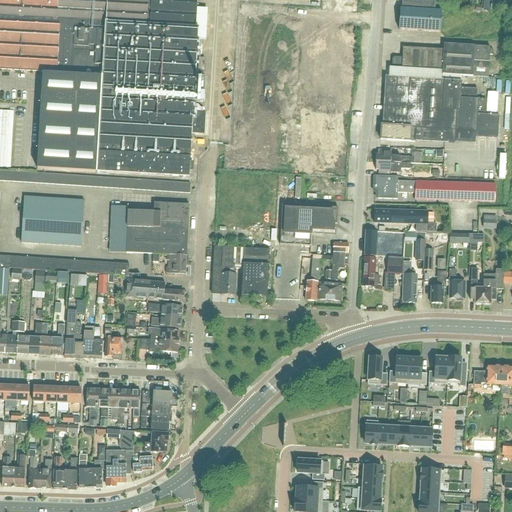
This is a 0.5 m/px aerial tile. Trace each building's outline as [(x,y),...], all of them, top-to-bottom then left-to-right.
[(206,114),(193,113),(197,39),(206,39),(206,31),(198,30),(198,28),(196,28),(197,0),(0,0),(0,69),(43,72),(42,89),(37,170),(189,179),(192,134),(205,135),(206,114)] [(399,31),(411,31),(440,33),(441,12),(435,11),(435,0),(402,0),(402,9),(400,9),(399,31)] [(482,0),(482,10),(491,11),(491,2),(490,0),(482,0)] [(499,2),(491,2),(491,11),(499,11),(499,2)] [(244,19),(243,34),(252,34),(253,19),(244,19)] [(252,34),(261,35),(262,20),(253,19),(252,34)] [(270,35),(270,20),(262,20),(261,35),(270,35)] [(270,35),(278,35),(279,20),(270,20),(270,35)] [(287,21),(279,20),(278,35),(287,36),(287,21)] [(296,21),(287,21),(287,36),(295,36),(296,21)] [(296,21),(295,36),(304,36),(304,22),(296,21)] [(312,37),(313,22),(304,22),(304,36),(312,37)] [(313,22),(312,37),(321,37),(322,22),(313,22)] [(321,37),(329,38),(330,23),(322,22),(321,37)] [(339,23),(330,23),(329,38),(338,38),(339,23)] [(252,49),(252,34),(243,34),(242,49),(252,49)] [(252,49),(260,50),(261,35),(252,34),(252,49)] [(270,35),(261,35),(260,50),(269,50),(270,35)] [(269,50),(277,50),(278,35),(270,35),(269,50)] [(286,51),(287,36),(278,35),(277,50),(286,51)] [(286,51),(295,51),(295,36),(287,36),(286,51)] [(303,51),(304,36),(295,36),(295,51),(303,51)] [(303,51),(312,52),(312,37),(304,36),(303,51)] [(321,37),(312,37),(312,52),(320,52),(321,37)] [(329,38),(321,37),(320,52),(329,53),(329,38)] [(329,38),(329,53),(338,53),(338,38),(329,38)] [(392,60),(392,69),(442,72),(442,76),(489,78),(490,56),(492,56),(493,51),(490,51),(490,48),(444,45),(444,51),(403,49),(403,58),(394,58),(392,60)] [(241,78),(250,78),(251,63),(242,63),(241,78)] [(259,63),(251,63),(250,78),(259,78),(259,63)] [(259,63),(259,78),(267,79),(268,64),(259,63)] [(276,79),(276,64),(268,64),(267,79),(276,79)] [(284,80),(285,65),(276,64),(276,79),(284,80)] [(284,80),(293,80),(294,65),(285,65),(284,80)] [(294,65),(293,80),(301,80),(302,65),(294,65)] [(301,80),(310,81),(311,66),(302,65),(301,80)] [(319,66),(311,66),(310,81),(319,81),(319,66)] [(319,81),(327,82),(328,67),(319,66),(319,81)] [(336,82),(337,67),(328,67),(327,82),(336,82)] [(250,78),(241,78),(240,93),(249,93),(250,78)] [(258,93),(259,78),(250,78),(249,93),(258,93)] [(267,94),(267,79),(259,78),(258,93),(267,94)] [(381,127),(380,140),(380,141),(415,143),(415,142),(454,144),(454,142),(475,143),(477,113),(485,113),(486,101),(478,100),(460,99),(461,82),(385,78),(382,127),(381,127)] [(196,79),(195,90),(205,91),(206,79),(196,79)] [(267,79),(267,94),(275,94),(276,79),(267,79)] [(276,79),(275,94),(284,95),(284,80),(276,79)] [(284,80),(284,95),(292,95),(293,80),(284,80)] [(301,95),(301,80),(293,80),(292,95),(301,95)] [(301,95),(309,96),(310,81),(301,80),(301,95)] [(319,81),(310,81),(309,96),(318,96),(319,81)] [(319,81),(318,96),(326,97),(327,82),(319,81)] [(327,82),(326,97),(336,97),(336,82),(327,82)] [(511,96),(511,83),(498,82),(497,95),(511,96)] [(240,107),(239,122),(248,122),(249,107),(240,107)] [(257,122),(257,107),(249,107),(248,122),(257,122)] [(265,123),(266,108),(257,107),(257,122),(265,123)] [(275,108),(266,108),(265,123),(274,123),(275,108)] [(283,109),(275,108),(274,123),(282,124),(283,109)] [(291,124),(292,109),(283,109),(282,124),(291,124)] [(299,124),(300,109),(292,109),(291,124),(299,124)] [(308,125),(309,110),(300,109),(299,124),(308,125)] [(0,167),(11,168),(14,112),(0,110),(0,167)] [(317,125),(317,110),(309,110),(308,125),(317,125)] [(325,126),(326,111),(317,110),(317,125),(325,126)] [(335,111),(326,111),(325,126),(334,126),(335,111)] [(247,137),(248,122),(239,122),(238,137),(247,137)] [(257,122),(248,122),(247,137),(256,137),(257,122)] [(257,122),(256,137),(265,138),(265,123),(257,122)] [(265,138),(273,138),(274,123),(265,123),(265,138)] [(273,138),(282,139),(282,124),(274,123),(273,138)] [(291,124),(282,124),(282,139),(290,139),(291,124)] [(290,139),(299,139),(299,124),(291,124),(290,139)] [(307,140),(308,125),(299,124),(299,139),(307,140)] [(307,140),(316,140),(317,125),(308,125),(307,140)] [(325,126),(317,125),(316,140),(324,141),(325,126)] [(324,141),(334,141),(334,126),(325,126),(324,141)] [(238,151),(237,166),(246,166),(247,151),(238,151)] [(255,151),(247,151),(246,166),(255,167),(255,151)] [(263,167),(264,152),(255,151),(255,167),(263,167)] [(376,155),(375,163),(410,164),(410,163),(421,164),(421,158),(391,157),(391,151),(378,151),(378,155),(376,155)] [(272,168),(273,152),(264,152),(263,167),(272,168)] [(281,153),(273,152),(272,168),(280,168),(281,153)] [(289,168),(290,153),(281,153),(280,168),(289,168)] [(290,153),(289,168),(297,169),(298,153),(290,153)] [(298,153),(297,169),(306,169),(307,154),(298,153)] [(306,169),(315,169),(315,154),(307,154),(306,169)] [(324,155),(315,154),(315,169),(323,170),(324,155)] [(332,170),(333,155),(324,155),(323,170),(332,170)] [(410,170),(410,164),(375,163),(375,171),(378,171),(378,175),(390,175),(390,173),(400,174),(400,170),(410,170)] [(398,177),(375,177),(375,186),(373,186),(373,189),(376,192),(378,192),(378,199),(397,200),(398,194),(415,194),(415,200),(497,202),(497,185),(397,182),(398,177)] [(24,198),(21,244),(81,247),(84,201),(24,198)] [(166,268),(166,274),(186,275),(188,231),(189,205),(154,204),(154,213),(128,212),(128,208),(112,207),(110,253),(167,256),(167,261),(169,261),(168,268),(166,268)] [(282,206),(280,246),(310,247),(311,231),(334,232),(334,225),(337,225),(338,209),(282,206)] [(416,233),(427,233),(435,233),(436,225),(427,225),(428,212),(374,211),(374,224),(416,226),(416,233)] [(496,230),(496,217),(484,217),(484,230),(496,230)] [(376,257),(376,256),(403,258),(404,234),(366,232),(364,257),(376,257)] [(415,262),(424,262),(425,251),(425,234),(416,234),(415,262)] [(332,272),(330,301),(341,302),(342,286),(336,285),(336,281),(337,282),(338,269),(343,270),(345,254),(348,254),(348,244),(333,244),(331,272),(332,272)] [(214,247),(212,295),(220,295),(220,296),(235,297),(236,275),(236,270),(243,270),(244,249),(214,247)] [(244,249),(243,270),(241,297),(261,298),(261,293),(267,293),(270,250),(244,249)] [(433,251),(425,251),(424,262),(423,271),(433,271),(433,251)] [(312,281),(311,282),(307,282),(305,301),(316,302),(318,281),(320,281),(321,261),(331,262),(331,257),(313,255),(311,281),(312,281)] [(362,288),(368,288),(369,290),(372,290),(373,288),(374,288),(375,286),(377,287),(379,285),(380,277),(377,276),(375,276),(376,259),(364,259),(362,288)] [(388,260),(387,274),(403,275),(403,261),(388,260)] [(0,269),(0,279),(8,280),(9,270),(0,269)] [(476,269),(470,269),(470,301),(475,301),(475,306),(482,306),(483,290),(476,289),(476,269)] [(21,281),(21,279),(21,275),(22,271),(13,270),(12,280),(21,281)] [(449,270),(449,287),(450,287),(450,300),(456,300),(457,302),(461,302),(462,300),(464,300),(464,287),(465,283),(456,282),(456,270),(449,270)] [(318,300),(330,301),(332,272),(331,272),(326,271),(325,281),(327,281),(327,285),(320,284),(318,300)] [(483,290),(482,306),(490,306),(491,301),(496,302),(496,290),(503,291),(504,271),(496,271),(496,276),(484,276),(483,290)] [(46,283),(55,284),(56,274),(46,273),(46,283)] [(511,273),(504,274),(503,285),(511,285),(511,273)] [(69,275),(56,274),(55,284),(68,284),(69,275)] [(127,298),(163,301),(162,302),(183,304),(184,292),(164,290),(165,284),(140,282),(140,275),(129,274),(128,277),(124,277),(123,282),(120,281),(119,289),(128,289),(127,298)] [(402,275),(402,300),(405,300),(404,304),(416,304),(417,277),(415,276),(402,275)] [(441,288),(438,287),(431,287),(430,304),(443,305),(444,275),(438,275),(438,282),(439,282),(439,284),(441,284),(441,288)] [(36,282),(44,284),(45,277),(38,276),(36,282)] [(99,278),(97,278),(96,288),(98,288),(98,294),(107,295),(108,276),(99,276),(99,278)] [(398,291),(397,277),(389,278),(390,291),(398,291)] [(161,314),(161,317),(181,319),(182,308),(148,305),(147,313),(153,313),(153,314),(161,314)] [(67,311),(65,349),(65,359),(74,360),(75,341),(74,341),(74,338),(75,323),(76,311),(67,311)] [(152,327),(160,328),(180,330),(181,319),(161,317),(161,322),(152,321),(152,327)] [(7,337),(6,354),(17,355),(19,324),(13,323),(12,333),(15,333),(15,338),(7,337)] [(75,341),(74,360),(83,360),(84,344),(79,344),(81,323),(75,323),(74,338),(74,341),(75,341)] [(19,324),(17,355),(29,355),(30,338),(22,338),(22,334),(24,334),(25,324),(19,324)] [(30,338),(29,355),(41,356),(42,325),(36,325),(35,338),(30,338)] [(42,325),(41,356),(52,356),(53,339),(47,339),(48,325),(42,325)] [(52,356),(63,357),(65,326),(59,326),(59,339),(53,339),(52,356)] [(84,334),(84,344),(83,360),(92,360),(93,328),(90,328),(90,334),(84,334)] [(92,360),(102,361),(102,351),(103,341),(100,341),(101,328),(93,328),(92,360)] [(112,359),(113,361),(119,361),(120,360),(120,356),(122,354),(122,340),(112,339),(112,330),(105,330),(104,339),(107,339),(106,349),(106,359),(112,359)] [(151,336),(150,340),(179,343),(180,332),(160,330),(160,331),(148,330),(148,336),(151,336)] [(140,351),(150,352),(177,355),(179,343),(150,340),(150,341),(141,340),(140,351)] [(389,372),(389,384),(407,385),(409,359),(396,358),(395,373),(389,372)] [(369,359),(367,386),(386,387),(387,375),(381,374),(382,360),(369,359)] [(409,359),(407,385),(426,387),(426,375),(421,374),(421,360),(409,359)] [(429,373),(428,385),(447,386),(448,359),(436,359),(435,373),(429,373)] [(448,359),(447,386),(447,384),(459,385),(459,387),(465,387),(466,376),(460,375),(461,360),(448,359)] [(491,388),(500,389),(501,369),(500,369),(499,367),(496,367),(495,368),(488,368),(487,373),(474,373),(473,386),(481,387),(481,384),(488,385),(488,384),(491,384),(491,388)] [(503,369),(501,369),(500,389),(508,389),(508,385),(511,385),(511,369),(508,369),(507,368),(504,367),(503,369)] [(17,402),(18,387),(6,387),(5,402),(17,402)] [(30,388),(18,387),(17,402),(29,402),(29,398),(30,388)] [(33,403),(45,403),(46,388),(34,388),(33,398),(33,403)] [(57,404),(57,389),(46,388),(45,403),(57,404)] [(69,404),(69,389),(57,389),(57,404),(69,404)] [(81,405),(81,400),(81,390),(69,389),(69,404),(81,405)] [(97,408),(98,390),(87,390),(86,400),(86,409),(90,409),(89,427),(96,427),(97,408)] [(108,409),(108,391),(98,390),(97,408),(101,408),(101,420),(101,428),(107,428),(108,409)] [(118,421),(119,391),(108,391),(108,409),(112,409),(112,417),(112,420),(118,421)] [(129,409),(130,391),(119,391),(118,421),(118,425),(123,426),(124,417),(125,409),(129,409)] [(140,418),(140,402),(141,392),(130,391),(129,409),(133,410),(133,418),(133,430),(139,430),(140,418)] [(170,407),(170,403),(171,403),(172,394),(154,392),(153,401),(149,401),(149,400),(150,393),(143,392),(142,405),(153,406),(170,407)] [(208,397),(196,409),(200,414),(213,401),(208,397)] [(141,417),(169,419),(169,415),(171,415),(171,407),(170,407),(153,406),(152,415),(150,415),(150,412),(141,411),(141,417)] [(151,431),(159,431),(170,432),(170,423),(169,423),(169,419),(141,417),(140,428),(146,429),(146,423),(149,424),(149,419),(152,419),(151,431)] [(366,422),(365,445),(369,445),(376,446),(377,423),(376,422),(366,422)] [(377,423),(376,446),(377,446),(377,445),(387,446),(388,426),(378,425),(378,423),(377,423)] [(16,424),(3,424),(3,435),(4,435),(15,436),(16,424)] [(17,433),(29,434),(29,425),(18,424),(17,433)] [(54,426),(45,425),(44,434),(54,434),(54,426)] [(78,426),(68,426),(68,433),(67,433),(67,434),(78,435),(78,426)] [(388,426),(387,446),(397,447),(398,447),(399,429),(388,428),(388,426)] [(399,429),(398,447),(408,448),(409,429),(399,429)] [(409,429),(408,448),(409,448),(409,447),(419,448),(420,430),(409,429)] [(106,462),(106,471),(106,477),(107,487),(116,487),(116,483),(126,483),(126,475),(132,475),(132,456),(133,452),(133,444),(134,432),(119,432),(119,431),(107,430),(107,440),(120,440),(119,447),(123,452),(106,451),(106,462)] [(420,430),(419,448),(430,448),(432,431),(420,430)] [(169,435),(159,434),(152,434),(152,443),(144,443),(143,453),(151,454),(158,454),(158,452),(167,453),(167,443),(169,443),(169,435)] [(133,459),(133,465),(134,475),(142,475),(141,472),(153,471),(152,457),(140,458),(140,459),(136,459),(136,455),(140,455),(140,448),(133,447),(133,459)] [(38,490),(40,490),(41,471),(36,471),(37,459),(35,459),(35,453),(28,452),(28,459),(30,459),(29,480),(28,490),(38,490)] [(80,490),(91,489),(92,471),(86,471),(86,462),(86,456),(80,456),(80,462),(80,490)] [(18,471),(14,470),(14,489),(25,489),(25,479),(26,461),(26,458),(19,457),(18,471)] [(53,491),(65,491),(66,472),(61,472),(62,459),(54,459),(53,491)] [(70,472),(66,472),(65,491),(77,492),(78,459),(71,459),(70,472)] [(4,460),(3,478),(3,489),(14,489),(14,470),(10,470),(10,461),(4,460)] [(298,461),(297,474),(312,475),(312,481),(324,481),(324,475),(322,475),(322,473),(322,462),(313,462),(313,460),(306,460),(306,461),(298,461)] [(45,471),(41,471),(40,490),(51,491),(52,480),(52,462),(45,462),(45,471)] [(94,471),(92,471),(91,489),(102,489),(102,471),(106,471),(106,462),(94,462),(94,471)] [(364,467),(363,479),(382,480),(382,473),(381,473),(382,468),(364,467)] [(421,475),(420,482),(444,483),(444,472),(422,471),(421,475)] [(358,489),(380,490),(381,480),(382,480),(363,479),(363,489),(358,489)] [(421,482),(420,493),(438,494),(439,484),(444,484),(444,483),(420,482),(421,482)] [(295,500),(295,501),(322,502),(323,484),(311,483),(311,489),(296,488),(296,500),(295,500)] [(358,489),(357,500),(380,501),(380,490),(358,489)] [(419,503),(438,505),(438,494),(420,493),(420,503),(419,503)] [(357,500),(356,511),(371,511),(379,511),(380,501),(357,500)] [(295,501),(294,511),(321,511),(322,502),(295,501)] [(419,503),(418,511),(437,511),(438,505),(419,503)]
